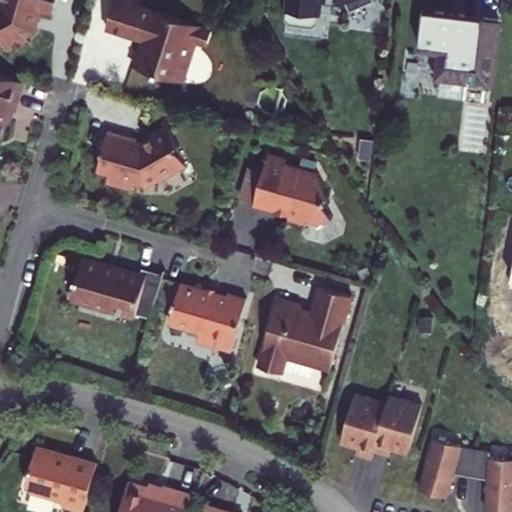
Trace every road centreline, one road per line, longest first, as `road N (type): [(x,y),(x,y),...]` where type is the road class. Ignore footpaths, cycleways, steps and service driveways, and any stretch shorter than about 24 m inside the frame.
road 1 (residential): [(0,408),(47,391),(101,397),(238,445),(338,511)]
road 2 (residential): [(37,198),(244,260)]
road 3 (residential): [(0,326),(37,198)]
